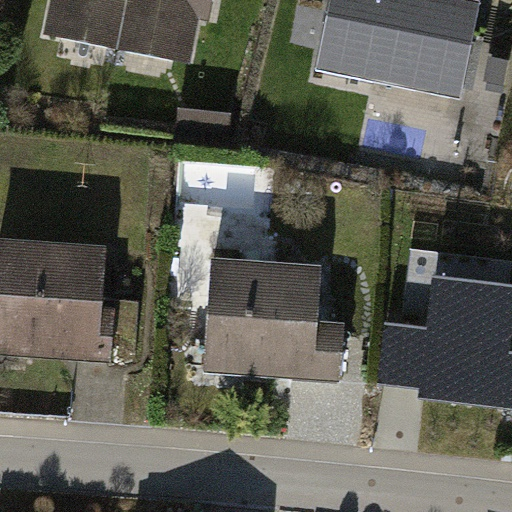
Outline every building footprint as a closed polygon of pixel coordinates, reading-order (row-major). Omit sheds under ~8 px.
[(63,0),(57,38),(127,50),(135,0),(63,0)] [(135,0),(127,50),(197,62),(208,0),(135,0)] [(332,0),(318,70),(473,102),(494,0),(492,0),(332,0)] [(3,354),(115,358),(118,251),(7,247),(3,354)] [(213,369),(348,379),(353,322),(332,321),(336,271),(222,263),(213,369)] [(511,298),(438,289),(432,340),(389,335),(383,384),(425,389),(424,398),(511,408),(511,364),(504,363),(511,298)]
